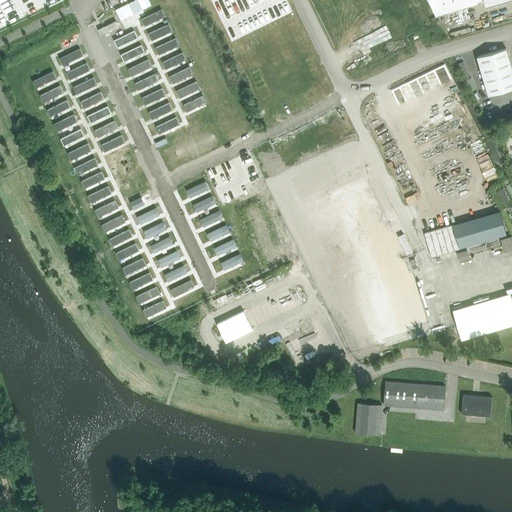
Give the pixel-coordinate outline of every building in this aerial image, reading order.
[(485,6),(506,0),(428,0),(436,16),(439,15),(484,1),(485,6)] [(161,9),(141,18),(144,25),(164,15),(161,9)] [(168,23),(148,33),(151,39),(171,30),(168,23)] [(134,30),(114,39),(117,46),(120,45),(124,43),(137,36),(134,30)] [(175,37),(155,47),(158,54),(178,44),(175,37)] [(141,44),(121,54),(124,60),(144,51),(141,44)] [(80,48),(60,57),(63,64),(83,54),(80,48)] [(511,69),(506,48),(477,56),(488,95),(511,88),(511,69)] [(182,52),(162,62),(165,68),(185,58),(182,52)] [(148,59),(128,68),(131,75),(151,65),(148,59)] [(87,62),(67,72),(70,78),(90,69),(87,62)] [(189,66),(169,76),(172,83),(192,73),(189,66)] [(52,69),(32,79),(36,85),(55,76),(52,69)] [(155,73),(135,83),(138,89),(158,80),(155,73)] [(94,76),(74,86),(77,93),(97,83),(94,76)] [(196,81),(176,90),(179,97),(199,87),(196,81)] [(59,83),(39,93),(43,100),(62,90),(59,83)] [(162,87),(142,97),(145,104),(165,94),(162,87)] [(101,91),(81,101),(84,107),(104,97),(101,91)] [(203,95),(183,105),(186,111),(206,102),(203,95)] [(66,98),(46,108),(50,114),(69,104),(66,98)] [(169,102),(149,112),(152,118),(172,108),(169,102)] [(108,105),(88,115),(91,122),(111,112),(108,105)] [(73,112),(53,122),(57,129),(76,119),(73,112)] [(176,116),(156,126),(159,133),(179,123),(176,116)] [(115,120),(95,129),(98,136),(118,126),(115,120)] [(80,127),(60,136),(64,143),(83,133),(80,127)] [(122,134),(102,144),(105,151),(125,141),(122,134)] [(87,141),(67,151),(71,157),(90,148),(87,141)] [(94,155),(74,165),(78,172),(97,162),(94,155)] [(302,199),(287,206),(357,349),(420,318),(377,230),(346,246),(336,226),(368,211),(350,175),(336,182),(327,164),(292,180),(302,199)] [(102,172),(82,182),(85,188),(105,179),(102,172)] [(205,177),(185,186),(188,193),(208,183),(205,177)] [(109,186),(89,196),(92,203),(112,193),(109,186)] [(503,187),(497,190),(503,203),(510,200),(503,187)] [(212,191),(192,201),(195,207),(215,198),(212,191)] [(376,211),(382,209),(376,191),(370,193),(376,211)] [(139,199),(130,203),(133,210),(142,206),(139,199)] [(116,201),(96,210),(99,217),(119,207),(116,201)] [(171,214),(180,210),(176,203),(167,207),(171,214)] [(219,205),(199,215),(202,222),(222,212),(219,205)] [(157,208),(137,218),(140,225),(160,215),(157,208)] [(453,227),(459,247),(460,248),(460,250),(506,236),(499,213),(453,227)] [(122,215),(103,225),(106,231),(126,222),(122,215)] [(226,220),(206,230),(209,236),(229,227),(226,220)] [(164,223),(144,232),(147,239),(167,229),(164,223)] [(453,227),(453,225),(424,233),(431,256),(460,248),(459,247),(453,227)] [(129,230),(110,239),(113,246),(133,236),(129,230)] [(233,234),(213,244),(216,251),(236,241),(233,234)] [(171,237),(151,247),(154,253),(174,244),(171,237)] [(136,244),(117,254),(120,260),(140,251),(136,244)] [(240,249),(220,258),(223,265),(243,255),(240,249)] [(178,251),(158,261),(161,268),(181,258),(178,251)] [(143,258),(124,268),(127,275),(147,265),(143,258)] [(185,266),(165,276),(168,282),(188,273),(185,266)] [(150,273),(131,282),(134,289),(154,279),(150,273)] [(207,280),(202,273),(197,277),(202,284),(207,280)] [(192,280),(172,290),(175,297),(195,287),(192,280)] [(157,287),(138,297),(141,304),(161,294),(157,287)] [(511,324),(511,299),(510,294),(510,293),(453,310),(462,339),(462,340),(511,324)] [(164,302),(144,311),(148,318),(168,308),(164,302)] [(443,410),(445,386),(385,381),(383,405),(443,410)] [(492,397),(463,394),(461,414),(490,416),(492,397)] [(378,434),(381,404),(357,402),(354,432),(378,434)]
